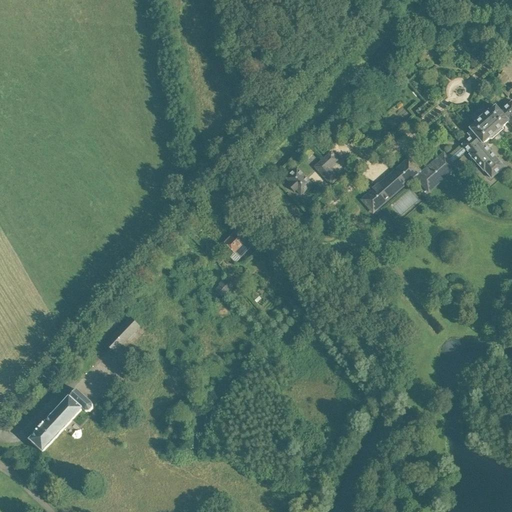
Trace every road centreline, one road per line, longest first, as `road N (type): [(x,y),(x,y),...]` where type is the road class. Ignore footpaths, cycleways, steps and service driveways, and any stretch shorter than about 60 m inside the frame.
road 1 (residential): [(154,254),(380,0)]
road 2 (unclassified): [(0,421),(154,254)]
